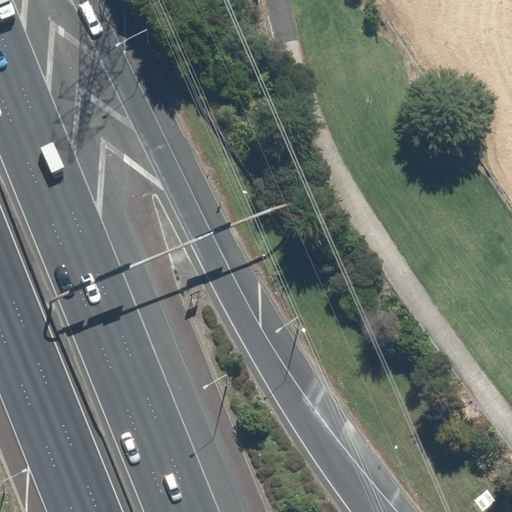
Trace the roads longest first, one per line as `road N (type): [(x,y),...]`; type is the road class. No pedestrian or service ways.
road 1 (motorway): [(85,0),(245,322),(373,511)]
road 2 (motorway): [(0,85),(170,511)]
road 3 (motorway): [(97,511),(0,270)]
